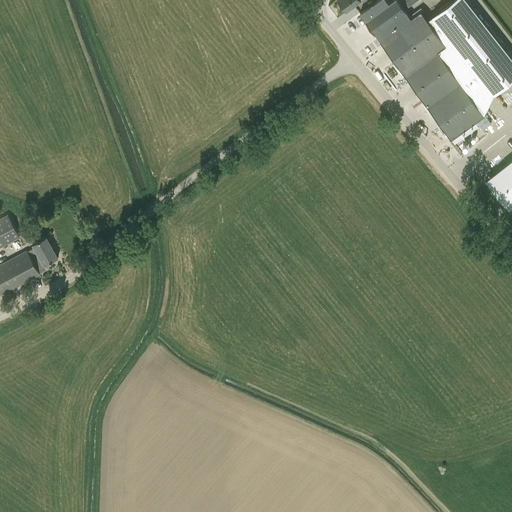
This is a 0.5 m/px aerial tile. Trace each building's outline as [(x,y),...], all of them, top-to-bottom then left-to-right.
[(337,0),(346,12),(361,1),(360,0),(337,0)] [(451,139),(469,126),(484,115),(473,101),(470,97),(460,83),(460,82),(451,70),(457,65),(459,64),(446,45),(440,37),(421,11),(411,18),(397,0),(392,0),(388,3),(385,0),(377,0),(360,13),(399,67),(405,75),(403,76),(405,78),(406,77),(451,139)] [(403,0),(411,10),(420,3),(418,0),(403,0)] [(451,0),(432,15),(494,95),(511,80),(511,57),(466,0),(451,0)] [(505,213),(511,207),(511,161),(483,185),(505,213)] [(8,215),(0,219),(0,246),(20,236),(8,215)] [(32,244),(34,247),(28,251),(27,250),(0,264),(0,294),(0,295),(40,274),(40,273),(46,269),(44,265),(58,257),(46,236),(32,244)]
